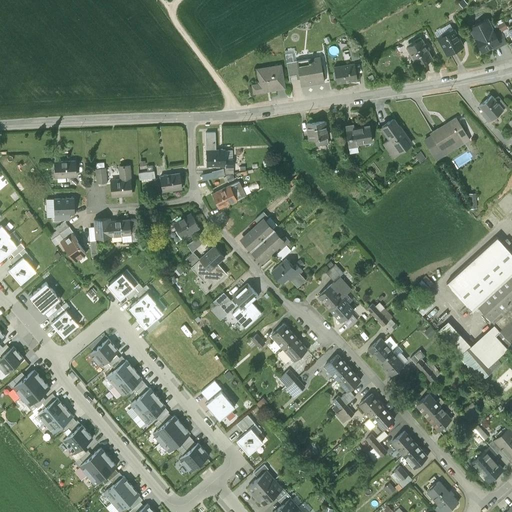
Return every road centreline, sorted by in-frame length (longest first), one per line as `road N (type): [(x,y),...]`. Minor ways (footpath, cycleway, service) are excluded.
road 1 (residential): [(197,198),(288,304),(369,373),(481,505)]
road 2 (tertiary): [(189,117),(331,102),(511,67)]
road 3 (residential): [(211,483),(233,462),(109,316),(60,360)]
road 4 (residential): [(177,511),(53,367),(60,360)]
road 5 (tertiary): [(0,126),(189,117)]
road 6 (track): [(186,0),(171,18),(241,114)]
